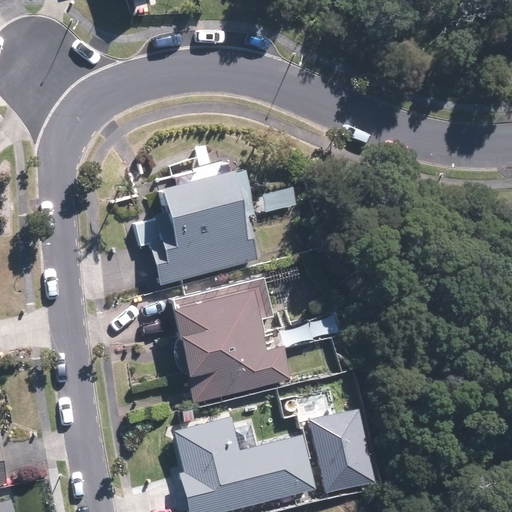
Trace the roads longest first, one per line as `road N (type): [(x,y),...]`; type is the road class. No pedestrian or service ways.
road 1 (residential): [(86,112),(133,77),(180,63),(251,73),(366,123),(473,155),(511,152)]
road 2 (residential): [(99,511),(60,248),(62,170),(86,112)]
